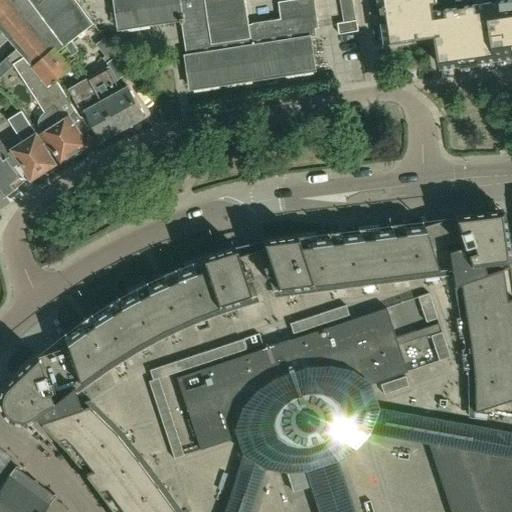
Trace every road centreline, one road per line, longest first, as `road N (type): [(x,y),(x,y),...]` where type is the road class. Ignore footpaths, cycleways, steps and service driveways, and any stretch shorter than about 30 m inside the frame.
road 1 (residential): [(38,300),(14,239),(22,211),(178,130),(391,94),(419,118),(427,187)]
road 2 (residential): [(219,212),(254,201),(427,187)]
road 3 (residential): [(38,300),(106,258),(219,212)]
